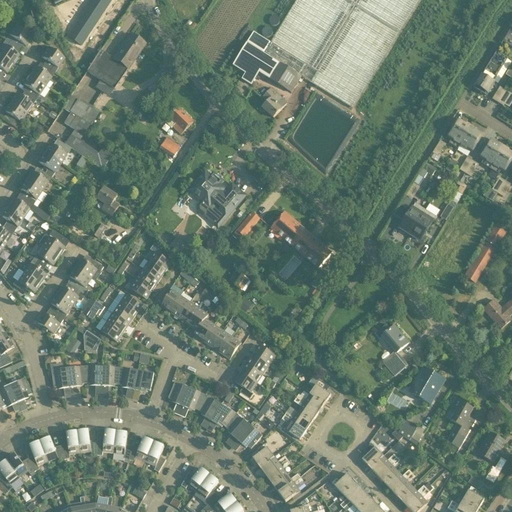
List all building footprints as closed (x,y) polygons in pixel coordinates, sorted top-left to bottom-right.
[(92,0),(67,37),(81,46),(111,0),(92,0)] [(297,0),(271,43),(264,54),(251,47),(247,44),(233,66),(241,71),(245,74),(242,80),(252,86),(259,73),(260,74),(291,93),(301,78),(352,109),(419,0),(297,0)] [(16,26),(6,40),(9,43),(13,38),(25,47),(32,37),(16,26)] [(511,27),(502,43),(511,48),(511,27)] [(120,65),(137,40),(130,35),(113,60),(101,52),(88,72),(113,90),(127,70),(120,65)] [(6,47),(9,43),(6,40),(0,48),(0,56),(13,65),(19,56),(6,47)] [(120,65),(127,70),(144,45),(137,40),(120,65)] [(51,71),(55,74),(64,59),(48,48),(41,58),(54,67),(51,71)] [(497,52),(474,89),(485,96),(508,59),(497,52)] [(13,65),(0,56),(0,69),(7,74),(13,65)] [(35,67),(29,76),(45,87),(55,74),(51,71),(48,76),(35,67)] [(36,101),(45,87),(29,76),(22,85),(35,94),(32,98),(36,101)] [(499,102),(506,91),(500,87),(493,98),(499,102)] [(271,89),(262,98),(267,103),(262,107),(273,119),(287,104),(271,89)] [(506,91),(499,102),(504,105),(511,94),(506,91)] [(16,94),(10,103),(27,114),(36,101),(32,98),(29,103),(16,94)] [(71,97),(62,109),(69,113),(71,114),(64,124),(74,131),(64,145),(102,171),(112,156),(100,148),(96,154),(79,142),(100,112),(78,98),(77,101),(71,97)] [(17,128),(27,114),(10,103),(4,112),(17,121),(14,125),(17,128)] [(179,109),(170,119),(165,123),(171,129),(173,127),(181,135),(193,123),(179,109)] [(461,145),(471,129),(460,122),(450,138),(452,139),(449,144),(458,150),(461,145)] [(471,129),(461,145),(471,151),(481,135),(471,129)] [(159,143),(155,148),(166,155),(166,156),(167,156),(172,160),(180,148),(167,139),(163,145),(159,143)] [(490,170),(503,149),(493,142),(483,158),(484,159),(481,164),(490,170)] [(439,143),(433,154),(438,157),(445,146),(439,143)] [(50,144),(44,153),(61,165),(70,151),(66,149),(63,153),(50,144)] [(511,154),(503,149),(490,170),(499,175),(502,170),(504,171),(511,157),(511,154)] [(51,178),(61,165),(44,153),(38,163),(51,171),(48,176),(51,178)] [(465,174),(472,163),(466,160),(460,170),(465,174)] [(166,161),(162,166),(167,169),(171,164),(166,161)] [(477,166),(472,163),(465,174),(471,177),(477,166)] [(455,167),(450,164),(446,171),(451,174),(455,167)] [(42,192),(51,178),(48,176),(44,180),(32,172),(25,181),(42,192)] [(219,185),(220,183),(212,177),(211,178),(205,173),(189,191),(203,202),(198,207),(199,211),(218,228),(245,197),(232,186),(226,193),(224,191),(225,190),(219,185)] [(413,198),(424,179),(419,176),(407,195),(413,198)] [(498,194),(504,183),(499,180),(492,190),(498,194)] [(32,198),(29,203),(33,206),(42,192),(25,181),(19,190),(32,198)] [(504,183),(498,194),(503,197),(509,186),(504,183)] [(104,189),(97,199),(105,205),(102,210),(112,216),(118,207),(113,204),(117,197),(104,189)] [(23,219),(33,206),(29,203),(26,208),(13,199),(7,208),(23,219)] [(449,206),(448,205),(441,216),(447,219),(453,209),(454,209),(459,202),(453,199),(449,206)] [(410,236),(426,211),(415,204),(400,228),(407,232),(406,233),(410,236)] [(14,233),(23,219),(7,208),(1,217),(14,226),(10,230),(14,233)] [(426,211),(410,236),(414,238),(415,237),(421,241),(436,217),(426,211)] [(252,213),(232,236),(240,243),(260,219),(252,213)] [(271,229),(294,249),(308,233),(285,213),(271,229)] [(50,221),(55,225),(60,218),(54,214),(50,221)] [(91,235),(98,239),(105,229),(98,224),(91,235)] [(497,224),(486,242),(496,248),(507,231),(497,224)] [(0,229),(0,242),(5,246),(14,233),(10,230),(7,235),(0,229)] [(87,234),(81,230),(77,236),(83,240),(87,234)] [(40,244),(43,246),(59,257),(66,248),(63,246),(67,240),(54,231),(49,237),(46,235),(40,244)] [(308,233),(294,249),(318,269),(332,253),(308,233)] [(189,248),(176,238),(170,245),(163,240),(160,244),(180,260),(189,248)] [(200,254),(206,253),(203,241),(197,243),(200,254)] [(496,249),(485,243),(464,277),(475,284),(496,249)] [(53,266),(59,257),(43,246),(34,260),(37,262),(40,258),(53,266)] [(163,249),(159,256),(171,264),(175,258),(163,249)] [(155,253),(148,262),(165,273),(171,264),(159,256),(155,253)] [(75,268),(92,280),(95,275),(98,277),(104,268),(97,264),(94,268),(81,259),(75,268)] [(34,260),(24,273),(41,285),(47,276),(34,267),(37,262),(34,260)] [(148,262),(142,271),(159,282),(165,273),(148,262)] [(92,280),(75,268),(69,277),(82,286),(79,291),(86,296),(89,291),(86,288),(92,280)] [(228,281),(242,291),(250,281),(245,278),(247,275),(237,268),(228,281)] [(142,271),(136,280),(153,291),(159,282),(142,271)] [(322,272),(311,287),(320,294),(327,285),(326,283),(330,278),(322,272)] [(35,294),(41,285),(24,273),(18,282),(16,281),(13,285),(22,292),(25,287),(35,294)] [(153,291),(136,280),(130,289),(146,300),(153,291)] [(86,296),(79,291),(75,295),(63,286),(56,295),(73,307),(79,298),(82,300),(86,296)] [(170,313),(181,297),(172,291),(161,307),(170,313)] [(120,292),(114,301),(135,316),(142,307),(120,292)] [(60,318),(64,320),(73,307),(56,295),(50,304),(63,313),(60,318)] [(181,297),(170,313),(179,319),(190,303),(181,297)] [(86,316),(95,303),(90,299),(81,313),(86,316)] [(244,312),(251,304),(245,300),(239,308),(244,312)] [(494,301),(484,311),(501,330),(511,321),(509,318),(511,315),(511,300),(502,309),(494,301)] [(114,301),(108,310),(129,325),(135,316),(114,301)] [(190,303),(179,319),(188,325),(199,309),(190,303)] [(199,309),(188,325),(197,331),(205,319),(205,320),(208,315),(199,309)] [(102,319),(107,323),(123,334),(129,325),(108,310),(102,319)] [(44,314),(37,323),(45,329),(44,331),(47,333),(48,331),(54,335),(64,320),(60,318),(57,322),(44,314)] [(205,319),(197,331),(194,336),(203,342),(214,325),(205,320),(205,319)] [(123,334),(107,323),(101,332),(117,343),(123,334)] [(214,325),(203,342),(212,348),(223,332),(214,325)] [(379,340),(382,338),(397,354),(409,344),(395,327),(391,330),(386,325),(375,335),(379,340)] [(87,332),(84,337),(85,352),(96,353),(101,341),(87,332)] [(223,332),(212,348),(221,354),(232,338),(223,332)] [(0,368),(11,364),(12,363),(8,358),(17,352),(8,338),(0,343),(0,368)] [(74,355),(81,343),(73,338),(65,350),(74,355)] [(232,338),(221,354),(230,360),(241,344),(232,338)] [(363,347),(359,342),(350,350),(354,354),(363,347)] [(253,355),(269,367),(275,358),(278,360),(281,355),(271,347),(267,352),(259,346),(253,355)] [(247,364),(263,376),(269,367),(253,355),(247,364)] [(398,356),(386,367),(390,371),(402,360),(398,356)] [(241,373),(257,384),(263,376),(247,364),(241,373)] [(86,384),(85,367),(68,369),(70,389),(77,388),(77,385),(85,384),(86,384)] [(96,387),(102,387),(103,367),(85,367),(86,384),(87,384),(96,385),(96,387)] [(121,368),(103,367),(102,387),(109,387),(109,385),(118,385),(119,385),(121,368)] [(127,390),(134,391),(138,371),(121,368),(119,385),(128,387),(127,390)] [(423,368),(409,392),(431,405),(445,381),(423,368)] [(64,390),(70,389),(68,369),(51,371),(54,389),(64,387),(64,390)] [(154,375),(138,371),(134,391),(140,392),(141,390),(151,392),(154,375)] [(257,384),(241,373),(234,382),(243,388),(240,393),(250,400),(253,395),(251,393),(257,384)] [(24,379),(9,386),(17,404),(23,401),(23,399),(31,395),(24,379)] [(310,395),(325,405),(331,396),(326,392),(322,389),(324,386),(319,382),(316,386),(310,395)] [(176,405),(183,407),(190,389),(175,383),(168,399),(177,403),(176,405)] [(11,406),(17,404),(9,386),(0,389),(0,405),(2,408),(10,404),(11,406)] [(190,408),(198,411),(206,396),(190,389),(183,407),(189,410),(190,408)] [(229,404),(234,396),(229,393),(224,401),(229,404)] [(299,395),(296,399),(319,414),(325,405),(310,395),(306,400),(299,395)] [(205,418),(211,422),(221,405),(206,396),(198,411),(199,412),(207,416),(205,418)] [(319,414),(296,399),(294,402),(301,407),(298,413),(312,423),(319,414)] [(457,426),(453,433),(447,443),(459,450),(472,428),(465,424),(473,410),(456,400),(452,408),(457,411),(451,422),(457,426)] [(225,428),(226,428),(236,414),(221,405),(211,422),(217,425),(218,423),(225,428)] [(287,413),(284,417),(306,432),(312,423),(298,413),(294,418),(287,413)] [(232,436),(237,441),(250,426),(236,414),(226,428),(227,429),(233,435),(232,436)] [(265,418),(261,414),(256,419),(260,423),(265,418)] [(306,432),(284,417),(282,420),(289,425),(285,431),(300,441),(306,432)] [(406,422),(399,434),(404,437),(410,441),(417,429),(406,422)] [(250,426),(237,441),(242,445),(243,443),(251,450),(262,437),(250,426)] [(88,431),(78,433),(80,454),(91,453),(92,456),(97,456),(97,442),(90,442),(88,431)] [(104,442),(97,442),(97,456),(102,456),(103,453),(113,454),(116,433),(106,431),(104,442)] [(399,442),(404,437),(399,434),(396,431),(392,435),(399,442)] [(68,444),(61,447),(65,461),(70,459),(69,455),(80,454),(78,433),(67,434),(68,444)] [(127,434),(116,433),(113,454),(125,456),(124,459),(129,461),(133,447),(126,445),(127,434)] [(490,434),(479,454),(493,462),(504,442),(490,434)] [(50,439),(40,443),(48,463),(58,459),(60,462),(65,461),(61,447),(54,449),(50,439)] [(140,449),(133,447),(129,461),(134,462),(135,459),(145,463),(154,443),(144,439),(140,449)] [(34,456),(27,460),(35,473),(39,470),(38,467),(48,463),(40,443),(30,447),(34,456)] [(164,448),(154,443),(145,463),(156,467),(154,471),(159,473),(166,461),(160,457),(164,448)] [(362,461),(370,469),(383,457),(371,444),(364,451),(368,455),(362,461)] [(264,445),(259,449),(262,452),(253,459),(259,468),(274,458),(264,445)] [(15,455),(6,462),(19,479),(28,472),(30,475),(35,473),(27,460),(21,463),(15,455)] [(383,457),(370,469),(377,477),(397,458),(394,455),(387,461),(383,457)] [(259,468),(266,477),(288,461),(285,457),(278,463),(274,458),(259,468)] [(397,458),(377,477),(385,485),(398,472),(393,468),(400,462),(397,458)] [(493,468),(486,480),(493,484),(506,462),(501,459),(495,469),(493,468)] [(288,461),(266,477),(272,486),(287,475),(283,470),(290,464),(288,461)] [(0,471),(4,477),(0,480),(0,483),(9,492),(13,489),(10,486),(19,479),(6,462),(0,466),(0,471)] [(456,471),(459,466),(452,462),(449,467),(456,471)] [(189,474),(181,487),(186,489),(188,486),(197,493),(210,476),(201,469),(195,478),(189,474)] [(398,472),(385,485),(392,493),(412,474),(409,471),(402,477),(398,472)] [(412,474),(392,493),(400,500),(413,488),(408,483),(415,477),(412,474)] [(272,486),(279,494),(300,478),(298,475),(291,480),(287,475),(272,486)] [(342,495),(355,483),(348,475),(339,482),(336,479),(332,484),(335,487),(342,495)] [(210,476),(197,493),(205,500),(203,503),(207,507),(217,496),(212,491),(218,483),(210,476)] [(300,478),(279,494),(286,503),(300,493),(296,487),(303,482),(300,478)] [(0,496),(2,494),(5,496),(9,492),(0,483),(0,496)] [(355,483),(342,495),(347,500),(340,506),(343,509),(363,491),(355,483)] [(413,488),(400,500),(407,508),(427,490),(424,487),(417,493),(413,488)] [(146,494),(136,488),(133,494),(143,500),(146,494)] [(463,501),(478,510),(484,500),(474,495),(477,491),(471,488),(469,491),(463,501)] [(427,490),(407,508),(410,511),(419,511),(428,504),(423,499),(430,493),(427,490)] [(363,491),(343,509),(345,511),(346,511),(353,506),(357,511),(370,498),(363,491)] [(226,511),(237,504),(230,495),(222,501),(217,496),(207,507),(204,510),(205,511),(206,511),(226,511)] [(370,498),(357,511),(358,511),(371,511),(378,506),(370,498)] [(460,511),(477,511),(478,510),(463,501),(460,507),(452,502),(450,506),(460,511)] [(84,511),(84,507),(82,508),(81,503),(69,505),(71,511),(84,511)] [(96,511),(96,505),(85,507),(85,503),(81,503),(82,508),(84,507),(84,511),(96,511)] [(112,503),(108,503),(107,507),(109,508),(108,511),(120,511),(122,510),(111,508),(112,503)]
